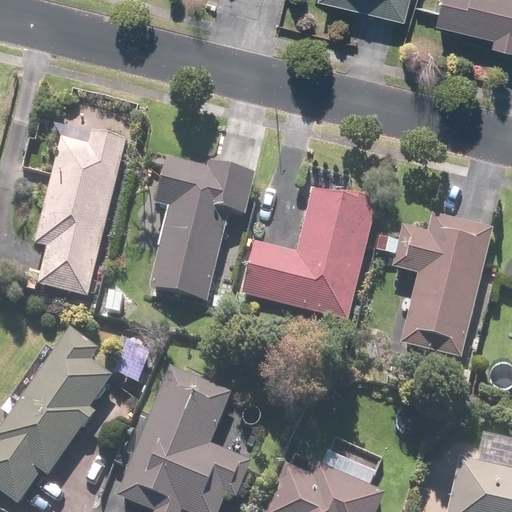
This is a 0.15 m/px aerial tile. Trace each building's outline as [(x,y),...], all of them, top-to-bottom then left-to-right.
[(323,0),(409,21),(414,0),(323,0)] [(511,0),(444,0),(439,24),(497,39),(496,46),(511,49),(511,0)] [(91,302),(131,142),(67,127),(37,249),(51,252),(41,290),(91,302)] [(249,220),(260,176),(212,165),(211,169),(170,160),(159,208),(171,211),(153,291),(213,305),(233,217),(249,220)] [(257,244),(243,298),(352,326),(384,204),(317,187),(299,255),(257,244)] [(403,348),(465,363),(496,232),(436,217),(432,234),(406,228),(395,272),(420,278),(403,348)] [(127,289),(110,288),(108,314),(125,315),(127,289)] [(77,333),(0,441),(0,491),(23,507),(46,475),(53,480),(100,415),(95,412),(118,379),(97,364),(105,353),(77,333)] [(175,370),(122,499),(152,511),(224,511),(230,499),(240,503),(256,464),(216,447),(237,396),(175,370)] [(480,464),(463,460),(451,511),(511,511),(511,441),(486,436),(480,464)] [(380,476),(328,453),(317,478),(289,465),(267,511),(383,511),(391,495),(375,488),(380,476)]
